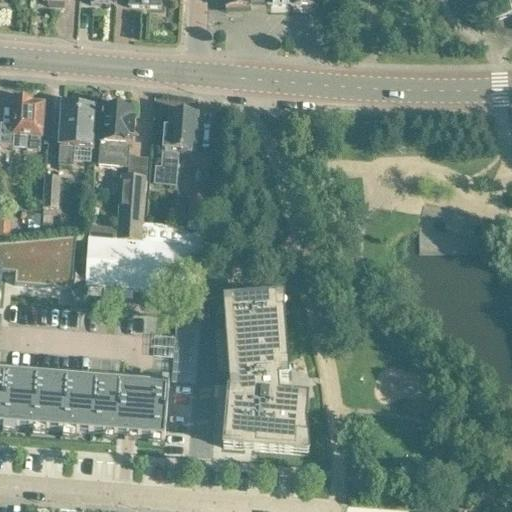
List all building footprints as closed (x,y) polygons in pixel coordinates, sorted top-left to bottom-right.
[(42,0),(43,4),(49,4),(48,9),(63,9),(64,5),(69,6),(69,0),(42,0)] [(116,9),(116,0),(92,0),(92,7),(116,9)] [(128,0),(129,9),(161,11),(161,0),(128,0)] [(225,3),(225,10),(227,10),(228,15),(248,15),(248,10),(251,9),(251,8),(268,7),(268,8),(291,8),(291,9),(317,9),(317,0),(224,0),(225,0),(225,3)] [(41,138),(43,106),(31,105),(31,102),(15,101),(13,128),(1,127),(0,141),(0,155),(11,156),(12,137),(27,138),(26,152),(39,153),(40,138),(41,138)] [(91,151),(94,110),(92,110),(89,106),(82,106),(79,109),(63,107),(58,168),(73,169),(75,150),(91,151)] [(134,137),(135,122),(132,122),(132,112),(118,111),(116,108),(107,107),(105,110),(102,109),(98,168),(128,170),(130,137),(134,137)] [(194,154),(197,117),(194,117),(192,114),(184,113),(182,116),(171,115),(169,131),(165,131),(162,170),(156,169),(154,187),(175,189),(178,152),(194,154)] [(44,188),(43,211),(57,212),(59,189),(60,179),(45,178),(44,188)] [(142,227),(146,181),(122,179),(117,244),(202,251),(203,232),(187,231),(142,227)] [(203,232),(206,200),(190,199),(187,231),(203,232)] [(0,222),(0,238),(10,239),(10,223),(0,222)] [(0,428),(3,429),(3,424),(17,425),(16,430),(33,432),(33,426),(46,427),(46,433),(63,434),(63,428),(76,429),(76,435),(105,437),(106,432),(114,432),(114,438),(117,438),(137,440),(153,441),(153,436),(162,436),(161,442),(164,442),(169,386),(168,386),(168,387),(166,386),(165,391),(141,389),(121,387),(0,377),(0,302),(2,275),(15,276),(15,287),(63,291),(72,292),(76,242),(76,239),(0,246),(0,428)] [(202,251),(117,244),(88,241),(85,291),(199,299),(202,251)] [(228,396),(223,450),(243,452),(243,446),(254,447),(254,453),(290,456),(290,455),(294,455),(296,441),(307,442),(305,428),(307,412),(306,411),(307,403),(303,402),(278,400),(277,384),(288,383),(285,342),(284,342),(282,316),(276,317),(275,303),(276,303),(276,301),(230,305),(236,387),(237,387),(238,396),(228,396)]
